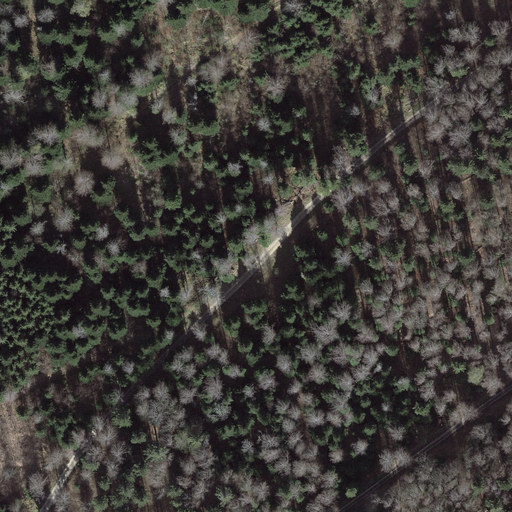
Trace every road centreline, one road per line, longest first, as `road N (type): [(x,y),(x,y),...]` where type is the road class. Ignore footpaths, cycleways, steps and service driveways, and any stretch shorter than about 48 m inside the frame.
road 1 (track): [(511,38),(313,200),(154,362),(41,511)]
road 2 (track): [(285,0),(176,83),(51,196),(0,259)]
road 3 (track): [(0,400),(214,301)]
road 4 (track): [(511,385),(339,511)]
